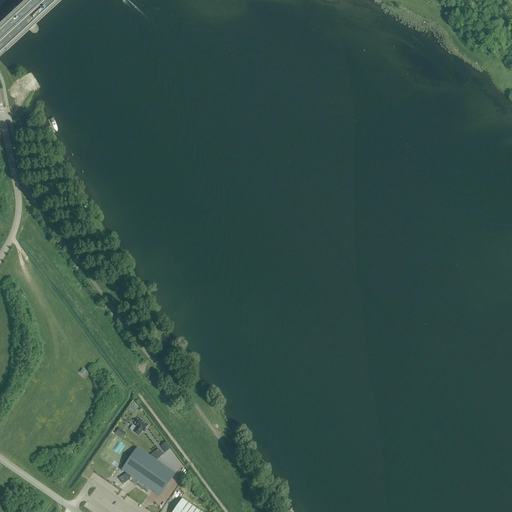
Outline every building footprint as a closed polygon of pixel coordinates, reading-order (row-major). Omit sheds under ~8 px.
[(16,3),(14,4),(13,6),(13,7),(13,9),(31,29),(32,29),(34,30),(37,29),(38,27),(39,26),(39,25),(38,23),(20,4),(18,3),(16,3)] [(80,372),(86,377),(90,372),(84,367),(80,372)] [(133,425),(130,429),(134,432),(139,436),(142,431),(143,432),(148,425),(140,420),(136,426),(137,427),(136,428),(133,425)] [(126,473),(119,479),(123,485),(129,481),(147,493),(149,489),(159,496),(175,474),(156,460),(163,455),(159,449),(149,456),(137,447),(122,470),(126,473)] [(172,511),(200,511),(182,499),(172,511)]
